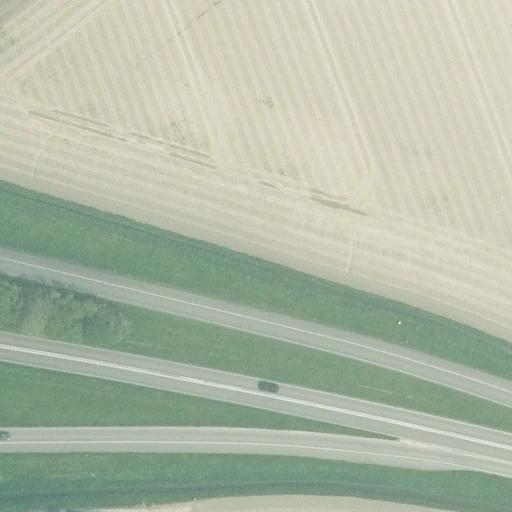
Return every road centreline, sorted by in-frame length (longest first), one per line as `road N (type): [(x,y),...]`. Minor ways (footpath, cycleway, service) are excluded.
road 1 (trunk): [(511,394),(288,326),(0,258)]
road 2 (trunk): [(0,349),(211,384),(511,449)]
road 3 (trunk): [(0,437),(267,439),(511,458)]
road 4 (track): [(0,507),(121,502),(135,511)]
